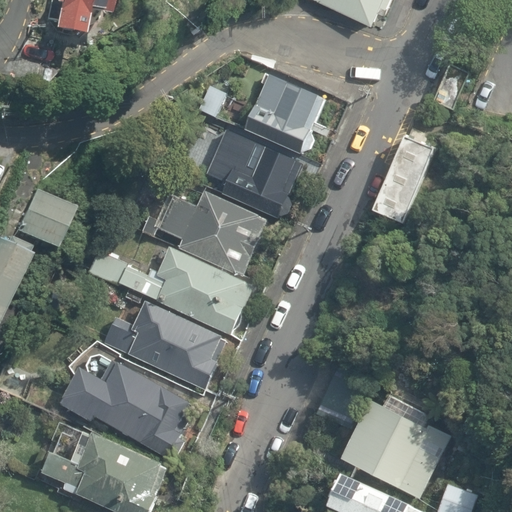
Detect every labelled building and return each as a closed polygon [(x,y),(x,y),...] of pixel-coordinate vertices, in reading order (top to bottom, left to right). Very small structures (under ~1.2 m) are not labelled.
[(51,30),(80,36),(84,13),(105,17),(108,0),(49,0),(46,20),(53,22),(51,30)] [(319,0),(376,25),(384,7),(390,9),(393,0),(319,0)] [(436,104),(455,112),(472,75),(453,66),(436,104)] [(248,132),(304,157),(306,154),(314,151),(318,142),(314,135),(329,101),(272,76),(248,132)] [(196,107),(212,114),(222,95),(205,87),(196,107)] [(249,120),(254,90),(238,87),(234,117),(249,120)] [(195,137),(217,148),(226,130),(203,119),(195,137)] [(225,196),(282,221),(297,187),(291,185),(301,162),(233,132),(212,179),(229,186),(225,196)] [(377,211),(404,224),(437,150),(409,138),(377,211)] [(16,231),(54,249),(74,208),(35,190),(16,231)] [(182,250),(240,276),(245,264),(251,267),(271,223),(263,219),(264,218),(208,193),(201,208),(172,195),(160,222),(151,218),(144,233),(156,238),(160,230),(186,242),(182,250)] [(0,317),(29,254),(27,253),(30,248),(8,238),(6,243),(0,240),(0,317)] [(108,278),(235,336),(257,289),(249,285),(250,282),(174,247),(161,274),(154,270),(152,276),(132,267),(133,266),(121,261),(123,257),(114,253),(112,257),(102,252),(92,274),(107,280),(108,278)] [(36,312),(53,318),(60,299),(43,292),(36,312)] [(106,343),(208,391),(230,343),(224,340),(225,338),(149,302),(137,327),(118,318),(106,343)] [(110,426),(171,460),(185,435),(199,409),(194,405),(194,404),(123,364),(122,366),(117,363),(107,380),(86,368),(64,406),(93,422),(91,426),(105,435),(110,426)] [(319,415),(356,430),(374,385),(337,370),(319,415)] [(345,460),(423,499),(454,436),(432,425),(430,429),(375,401),(345,460)] [(86,497),(119,511),(153,511),(161,497),(159,496),(172,470),(166,467),(167,465),(105,436),(99,433),(98,435),(84,466),(56,453),(46,474),(64,482),(58,493),(83,504),(86,497)] [(457,451),(467,455),(474,439),(464,435),(457,451)] [(425,511),(416,508),(417,506),(349,475),(334,507),(344,511),(425,511)] [(441,511),(473,511),(480,495),(452,484),(441,511)]
